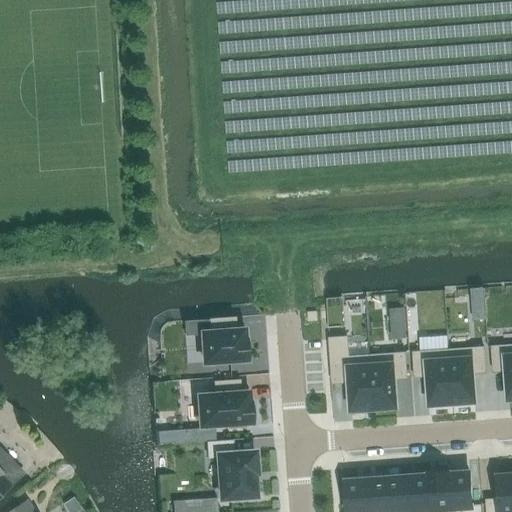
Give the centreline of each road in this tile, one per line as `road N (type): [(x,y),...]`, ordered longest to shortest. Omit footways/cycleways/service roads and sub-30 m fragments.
road 1 (residential): [(294,441),(511,427)]
road 2 (residential): [(286,318),(294,441)]
